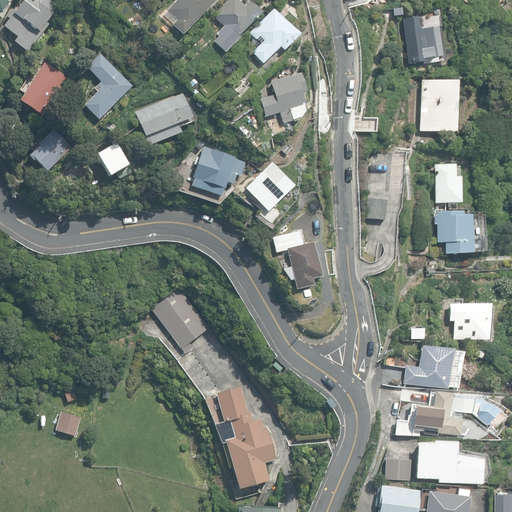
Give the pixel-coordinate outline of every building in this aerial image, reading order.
[(0,0),(0,12),(2,14),(8,0),(0,0)] [(14,42),(28,53),(49,24),(48,23),(54,15),(52,13),(57,7),(48,0),(24,0),(16,11),(13,9),(7,18),(9,20),(3,27),(17,38),(14,42)] [(172,25),(183,35),(213,3),(209,0),(177,0),(167,11),(176,20),(172,25)] [(228,0),(212,17),(236,40),(260,15),(248,3),(244,7),(236,0),(228,0)] [(251,53),(262,65),(279,48),(283,53),(300,37),(273,9),(249,33),(257,42),(252,47),(255,50),(251,53)] [(392,9),(392,17),(400,16),(400,9),(392,9)] [(424,63),(424,65),(433,64),(433,59),(441,58),(437,28),(419,30),(417,19),(402,21),(407,65),(424,63)] [(214,41),(225,53),(236,41),(225,30),(214,41)] [(77,67),(81,59),(70,54),(66,62),(77,67)] [(85,106),(100,120),(132,86),(99,54),(86,68),(96,77),(93,80),(97,85),(94,88),(98,92),(85,106)] [(20,102),(42,117),(49,106),(52,107),(55,102),(53,101),(67,78),(45,64),(20,102)] [(279,113),(282,124),(293,121),(293,122),(298,121),(298,119),(300,118),(304,113),(303,106),(305,106),(304,102),(304,101),(303,95),(302,95),(301,94),(306,92),(300,73),(270,82),(274,96),(259,100),(265,117),(279,113)] [(418,131),(454,133),(456,82),(448,82),(448,81),(443,80),(443,82),(421,81),(418,131)] [(135,114),(148,146),(181,133),(177,125),(192,119),(182,94),(135,114)] [(0,110),(0,127),(10,115),(1,108),(0,110)] [(111,132),(115,126),(108,121),(104,126),(111,132)] [(35,159),(47,171),(73,146),(55,128),(40,143),(38,140),(29,148),(33,152),(29,156),(34,161),(35,159)] [(96,155),(109,177),(128,166),(115,144),(96,155)] [(191,186),(221,197),(224,189),(225,190),(227,182),(233,185),(237,175),(241,177),(246,163),(235,159),(235,157),(203,146),(192,178),(194,179),(191,186)] [(434,166),(434,204),(448,204),(448,210),(456,210),(456,204),(461,204),(460,178),(455,178),(454,165),(434,166)] [(119,179),(129,173),(127,169),(116,174),(119,179)] [(254,216),(272,229),(275,225),(274,225),(280,216),(278,215),(288,203),(282,199),(285,195),(284,194),(288,188),(266,171),(262,176),(256,172),(254,174),(251,172),(245,180),(247,181),(242,187),(253,195),(249,201),(259,209),(254,216)] [(232,192),(243,202),(248,196),(237,188),(232,192)] [(229,199),(250,215),(254,210),(233,194),(229,199)] [(364,219),(383,220),(385,201),(366,199),(364,219)] [(444,243),(444,254),(470,254),(481,253),(481,252),(483,252),(482,213),(461,213),(461,212),(436,212),(436,216),(433,216),(433,225),(436,225),(436,243),(444,243)] [(294,280),(297,289),(313,286),(313,283),(314,282),(313,280),(321,277),(313,243),(302,245),(299,232),(301,232),(298,219),(290,228),(290,234),(273,238),(276,253),(287,250),(291,268),(283,270),(290,281),(294,280)] [(151,309),(185,354),(193,348),(189,343),(202,333),(211,345),(219,339),(210,326),(208,328),(178,288),(151,309)] [(452,340),(487,340),(487,302),(487,301),(473,301),(473,304),(448,304),(448,322),(452,322),(452,340)] [(402,384),(445,389),(445,387),(455,388),(460,353),(450,352),(450,351),(419,347),(417,368),(405,366),(402,384)] [(272,365),(279,372),(282,368),(275,362),(272,365)] [(64,391),(67,402),(76,400),(73,389),(68,390),(67,387),(64,388),(65,391),(64,391)] [(225,443),(238,489),(269,481),(264,463),(275,460),(267,429),(264,430),(261,420),(252,422),(250,413),(247,414),(240,387),(216,394),(223,422),(214,425),(221,444),(225,443)] [(419,431),(460,436),(463,420),(448,418),(449,411),(471,413),(486,426),(499,410),(480,399),(473,399),(451,395),(450,394),(434,392),(433,393),(429,392),(428,406),(411,404),(410,416),(408,416),(407,421),(396,420),(394,435),(419,436),(419,431)] [(326,402),(332,409),(337,405),(331,398),(326,402)] [(55,430),(75,436),(80,417),(61,411),(55,430)] [(415,443),(414,478),(436,479),(436,482),(479,484),(480,454),(455,453),(455,440),(431,439),(431,443),(415,443)] [(385,479),(409,481),(410,460),(386,459),(385,479)] [(423,510),(425,493),(418,492),(419,490),(379,484),(376,507),(378,508),(377,508),(377,510),(376,511),(415,511),(416,509),(423,510)] [(423,510),(422,511),(467,511),(469,496),(467,496),(467,489),(456,487),(455,494),(426,490),(425,493),(423,510)] [(491,511),(511,511),(511,494),(492,494),(491,511)]
